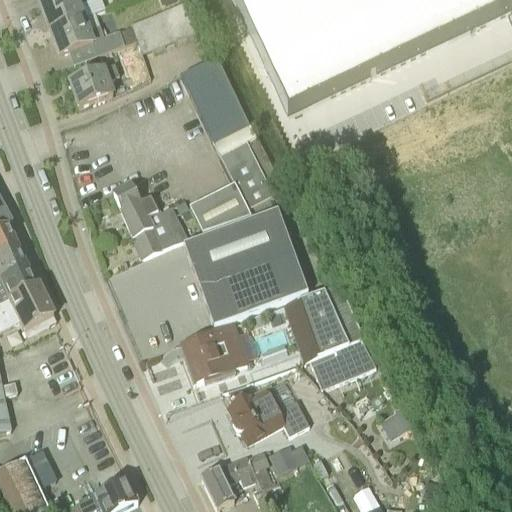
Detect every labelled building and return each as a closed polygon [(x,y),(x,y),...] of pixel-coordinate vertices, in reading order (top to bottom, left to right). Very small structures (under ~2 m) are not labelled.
[(79,10),(90,6),(88,0),(63,0),(65,1),(41,11),(50,35),(84,23),(79,10)] [(511,0),(230,0),(287,122),(511,16),(511,0)] [(176,12),(187,41),(202,36),(188,7),(176,12)] [(175,46),(187,41),(176,12),(164,16),(175,46)] [(164,50),(175,46),(164,16),(153,20),(164,50)] [(153,54),(164,50),(153,20),(142,24),(153,54)] [(100,31),(88,35),(84,23),(50,35),(59,60),(91,48),(96,61),(137,46),(131,31),(104,42),(100,31)] [(141,59),(153,54),(142,24),(130,29),(131,31),(137,46),(141,59)] [(79,112),(115,99),(110,85),(119,81),(115,70),(70,87),(79,112)] [(284,193),(258,144),(256,144),(250,131),(212,149),(233,190),(189,213),(202,239),(251,223),(248,216),(274,203),(272,199),(284,193)] [(161,256),(188,244),(172,211),(158,218),(151,203),(140,208),(132,190),(113,198),(142,264),(161,256)] [(0,233),(8,230),(13,227),(0,204),(0,233)] [(308,299),(278,216),(184,252),(215,334),(308,299)] [(0,259),(17,251),(8,230),(0,233),(0,259)] [(0,283),(27,271),(17,251),(0,259),(0,283)] [(0,309),(36,292),(27,271),(0,283),(0,309)] [(0,336),(20,327),(28,342),(49,331),(47,326),(54,322),(38,291),(36,292),(0,309),(0,336)] [(277,316),(297,372),(341,356),(317,302),(277,316)] [(214,385),(249,372),(235,331),(180,351),(194,389),(213,382),(214,385)] [(376,373),(363,350),(312,371),(321,395),(335,389),(376,373)] [(0,438),(11,436),(0,384),(0,438)] [(241,404),(235,407),(234,411),(228,415),(234,426),(233,431),(236,437),(241,439),(247,451),(284,432),(289,442),(309,432),(296,407),(283,414),(271,391),(246,405),(241,404)] [(411,435),(401,417),(381,428),(391,446),(411,435)] [(310,466),(301,451),(290,456),(288,452),(268,461),(277,481),(297,472),(310,466)] [(258,486),(254,477),(267,471),(260,457),(202,485),(214,511),(223,511),(235,506),(228,491),(241,486),(244,492),(258,486)] [(0,511),(46,511),(25,464),(7,472),(0,475),(0,511)] [(68,511),(132,511),(138,510),(126,485),(94,500),(68,511)] [(273,486),(252,496),(257,507),(278,497),(273,486)] [(445,490),(437,489),(427,487),(424,502),(442,506),(443,500),(445,490)]
